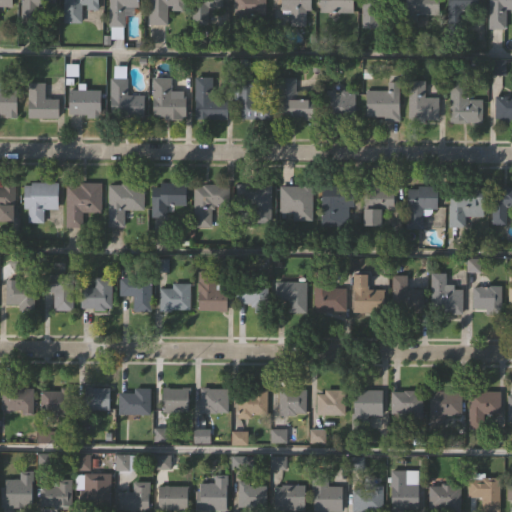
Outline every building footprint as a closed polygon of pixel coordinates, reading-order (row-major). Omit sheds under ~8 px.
[(12,0),(0,0),(0,7),(13,8),(12,0)] [(21,21),(21,0),(55,0),(55,21),(21,21)] [(81,23),(63,23),(63,0),(98,0),(98,8),(81,8),(81,23)] [(138,0),(138,7),(124,7),(124,27),(109,27),(109,0),(138,0)] [(167,5),(167,24),(149,24),(149,0),(182,0),(182,5),(167,5)] [(222,0),(222,26),(192,26),(192,0),(222,0)] [(234,0),(257,0),(257,14),(234,14),(234,0)] [(311,0),(311,12),(281,12),(281,0),(311,0)] [(320,0),(354,0),(354,11),(320,11),(320,0)] [(384,0),(384,27),(361,27),(361,0),(384,0)] [(438,0),(438,14),(403,14),(403,0),(438,0)] [(448,0),(477,0),(477,9),(448,9),(448,0)] [(489,0),(511,0),(511,10),(489,10),(489,0)] [(212,98),(227,98),(227,119),(195,120),(194,77),(212,77),(212,98)] [(238,119),(239,77),(253,78),(253,101),(272,102),(272,120),(238,119)] [(170,78),(170,97),(185,97),(185,118),(153,118),(153,78),(170,78)] [(295,78),(295,99),(315,99),(315,119),(281,119),(281,78),(295,78)] [(144,95),(144,117),(110,117),(110,79),(126,79),(126,95),(144,95)] [(408,80),(425,80),(425,97),(438,97),(438,119),(408,119),(408,80)] [(28,117),(28,82),(45,82),(45,99),(58,99),(58,117),(28,117)] [(399,82),(399,120),(367,120),(367,91),(386,91),(386,82),(399,82)] [(450,122),(451,84),(468,84),(468,99),(482,99),(482,123),(450,122)] [(16,115),(0,115),(0,89),(16,89),(16,115)] [(101,90),(101,116),(69,116),(69,90),(101,90)] [(327,118),(328,91),(355,92),(354,119),(327,118)] [(511,96),(511,122),(495,122),(495,96),(511,96)] [(58,183),(58,209),(43,209),(43,223),(25,223),(25,183),(58,183)] [(101,183),(101,212),(81,212),(81,227),(66,227),(66,183),(101,183)] [(143,210),(124,210),(124,226),(107,226),(107,184),(143,184),(143,210)] [(187,205),(168,205),(168,218),(152,218),(152,184),(187,184),(187,205)] [(0,185),(14,185),(14,221),(0,221),(0,185)] [(224,185),(224,206),(211,206),(211,221),(194,221),(194,185),(224,185)] [(270,185),(270,223),(238,223),(238,185),(270,185)] [(280,186),(312,186),(312,220),(280,220),(280,186)] [(322,223),(322,186),(355,186),(355,223),(322,223)] [(438,187),(437,208),(422,207),(422,228),(407,228),(408,186),(438,187)] [(383,225),(365,225),(366,187),(396,188),(395,210),(383,209),(383,225)] [(511,208),(507,208),(506,225),(492,224),(493,187),(511,187),(511,208)] [(465,216),(465,227),(449,227),(449,196),(484,196),(484,216),(465,216)] [(198,311),(198,270),(215,270),(215,289),(226,289),(226,311),(198,311)] [(462,286),(462,314),(431,313),(432,273),(446,273),(446,286),(462,286)] [(385,289),(385,312),(354,312),(354,274),(369,274),(369,289),(385,289)] [(423,312),(392,312),(392,276),(408,276),(408,288),(423,288),(423,312)] [(151,277),(151,311),(133,311),(133,296),(120,296),(120,277),(151,277)] [(54,310),(54,278),(72,278),(72,310),(54,310)] [(111,278),(111,309),(81,309),(81,283),(94,283),(94,278),(111,278)] [(287,312),(287,300),(277,300),(277,282),(307,282),(307,312),(287,312)] [(5,283),(38,283),(38,305),(5,305),(5,283)] [(252,312),(252,303),(236,303),(236,284),(268,284),(268,312),(252,312)] [(160,310),(160,285),(189,285),(189,310),(160,310)] [(473,309),(473,286),(501,286),(501,314),(485,314),(485,309),(473,309)] [(345,311),(319,311),(319,288),(345,288),(345,311)] [(32,417),(2,418),(2,387),(31,387),(32,417)] [(109,388),(109,410),(84,410),(84,388),(109,388)] [(133,393),(133,388),(149,388),(149,415),(118,415),(118,393),(133,393)] [(189,388),(189,412),(162,412),(162,388),(189,388)] [(40,415),(40,389),(72,389),(71,415),(40,415)] [(199,413),(199,389),(227,389),(227,413),(199,413)] [(305,389),(305,415),(278,415),(278,389),(305,389)] [(266,415),(237,415),(236,390),(266,390),(266,415)] [(344,415),(316,415),(316,390),(344,390),(344,415)] [(383,390),(383,414),(354,414),(354,390),(383,390)] [(421,390),(421,416),(391,416),(391,390),(421,390)] [(430,390),(461,390),(461,416),(444,416),(444,426),(430,426),(430,390)] [(484,416),(484,429),(469,429),(470,391),(501,392),(501,416),(484,416)] [(115,471),(115,455),(138,456),(137,471),(115,471)] [(19,479),(19,471),(32,471),(32,507),(3,507),(3,479),(19,479)] [(419,471),(419,511),(391,511),(391,471),(419,471)] [(107,478),(106,508),(82,508),(82,474),(96,474),(96,478),(107,478)] [(227,510),(196,510),(196,483),(214,483),(214,474),(227,474),(227,510)] [(500,511),(485,511),(485,497),(468,497),(468,479),(500,479),(500,511)] [(71,480),(71,507),(40,507),(40,480),(71,480)] [(237,508),(237,480),(264,480),(264,508),(237,508)] [(149,482),(149,511),(115,511),(115,492),(132,492),(132,482),(149,482)] [(314,511),(314,484),(342,484),(342,511),(314,511)] [(305,511),(272,511),(272,485),(305,485),(305,511)] [(429,485),(460,485),(460,511),(429,511),(429,485)] [(188,486),(188,510),(158,510),(158,486),(188,486)] [(382,487),(382,511),(352,511),(352,487),(382,487)]
